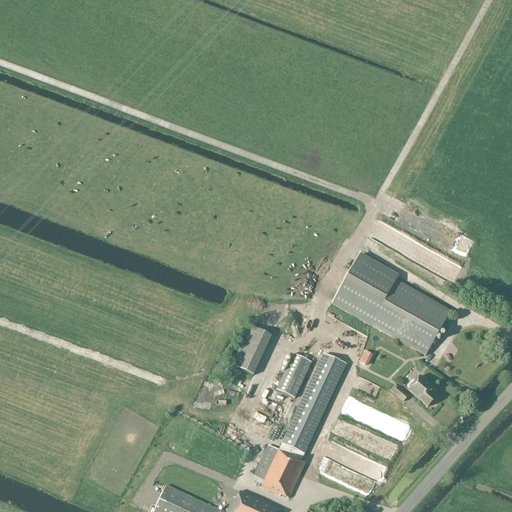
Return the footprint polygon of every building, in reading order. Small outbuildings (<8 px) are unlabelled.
[(371,326),(373,327),(426,358),(451,315),(395,283),(399,277),(359,255),(331,306),(370,328),(371,326)] [(231,367),(253,377),(271,338),(249,328),(231,367)] [(355,344),(359,336),(351,332),(347,340),(355,344)] [(291,419),(310,361),(289,354),(275,399),(287,403),(283,416),(291,419)] [(463,359),(461,355),(453,358),(455,363),(463,359)] [(264,481),(260,490),(279,498),(280,497),(288,500),(305,464),(301,462),(304,456),(346,367),(323,356),(282,446),(279,452),(268,447),(257,470),(254,477),(264,481)] [(408,391),(427,408),(436,399),(430,394),(433,390),(420,378),(408,391)] [(377,388),(362,381),(358,391),(373,397),(377,388)] [(390,392),(403,403),(408,397),(395,386),(390,392)] [(216,411),(223,415),(228,406),(220,402),(216,411)] [(395,438),(403,427),(396,422),(388,434),(395,438)] [(394,443),(335,424),(331,437),(389,457),(394,443)] [(281,511),(282,511),(240,493),(236,502),(232,500),(226,511),(220,511),(166,487),(154,511),(281,511)]
